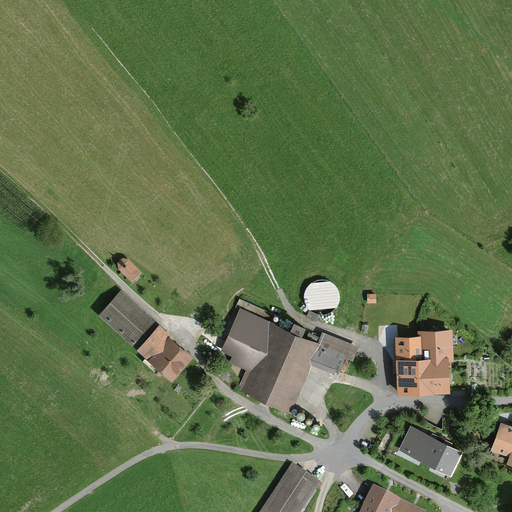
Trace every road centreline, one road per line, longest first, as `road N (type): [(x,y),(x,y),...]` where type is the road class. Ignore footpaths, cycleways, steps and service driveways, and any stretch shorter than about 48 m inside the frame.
road 1 (residential): [(339,453),(362,420),(390,402),(511,401)]
road 2 (track): [(105,267),(0,169)]
